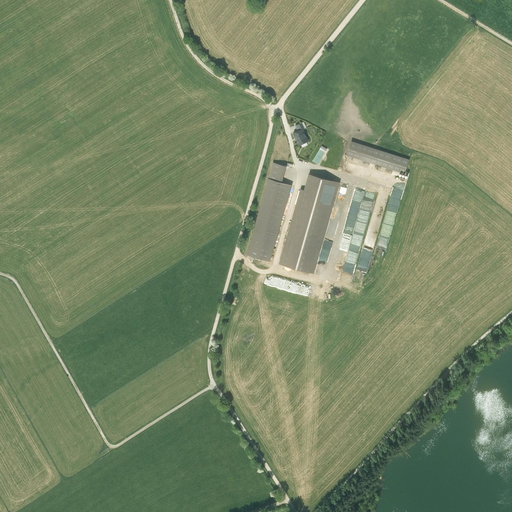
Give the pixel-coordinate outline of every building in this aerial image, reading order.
[(299,122),(291,125),(299,146),(307,143),(299,122)] [(351,142),(346,156),(405,174),(409,160),(351,142)] [(318,164),(327,148),(322,145),(312,160),(318,164)] [(312,160),(320,148),(317,146),(310,159),(312,160)] [(274,162),(269,178),(282,182),(286,166),(274,162)] [(314,274),(340,183),(309,174),(304,190),(300,189),(279,265),(314,274)] [(292,184),(282,182),(269,178),(248,254),(270,260),(292,184)] [(339,215),(340,210),(335,208),(332,220),(337,221),(339,215)] [(367,273),(372,249),(370,248),(369,252),(362,250),(358,270),(367,273)]
